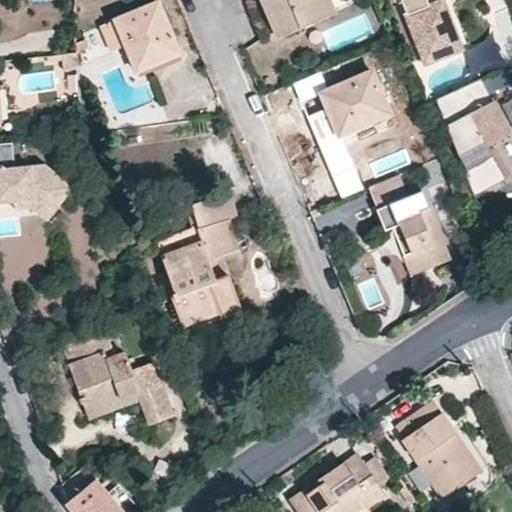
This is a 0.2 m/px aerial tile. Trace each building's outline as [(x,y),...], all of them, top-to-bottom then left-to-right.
[(265,0),(257,0),(273,39),(282,35),(265,0)] [(265,0),(282,35),(330,15),(323,0),(265,0)] [(443,0),(440,0),(429,4),(427,0),(401,0),(425,61),(461,48),(443,0)] [(156,2),(112,21),(135,71),(177,54),(156,2)] [(100,23),(107,50),(118,47),(112,20),(100,23)] [(75,52),(85,48),(83,39),(76,42),(75,52)] [(135,71),(137,77),(179,60),(177,54),(135,71)] [(486,91),(510,83),(506,69),(481,77),(486,91)] [(320,93),(337,135),(388,114),(369,73),(320,93)] [(508,134),(479,80),(476,75),(443,92),(437,95),(465,179),(496,165),(486,144),(508,134)] [(76,78),(59,78),(59,100),(76,100),(76,78)] [(511,124),(511,92),(498,99),(511,125),(511,124)] [(331,138),(337,135),(320,93),(313,95),(331,138)] [(10,142),(0,143),(0,201),(30,199),(48,213),(70,185),(41,163),(14,167),(10,142)] [(390,228),(398,225),(409,251),(401,254),(410,274),(447,258),(418,190),(374,209),(383,231),(390,228)] [(221,277),(212,279),(209,271),(205,258),(234,250),(225,218),(196,227),(200,241),(160,256),(173,295),(169,297),(182,332),(209,321),(206,313),(236,303),(226,275),(221,277)] [(398,225),(390,228),(401,254),(409,251),(398,225)] [(403,277),(410,274),(401,254),(393,256),(403,277)] [(221,277),(217,268),(209,271),(212,279),(221,277)] [(206,313),(209,321),(239,310),(236,303),(206,313)] [(126,360),(108,367),(105,358),(102,351),(68,364),(84,410),(136,393),(139,399),(148,422),(170,414),(151,361),(129,369),(126,360)] [(126,360),(123,352),(105,358),(108,367),(126,360)] [(84,410),(86,418),(139,399),(136,393),(84,410)] [(403,438),(401,440),(441,497),(480,470),(432,401),(395,427),(403,438)] [(350,511),(361,504),(364,508),(382,495),(377,485),(363,464),(356,456),(291,500),(298,511),(350,511)] [(377,485),(387,478),(373,458),(363,464),(377,485)] [(117,486),(106,494),(85,468),(60,483),(66,499),(64,503),(71,511),(121,511),(129,506),(131,503),(117,486)]
